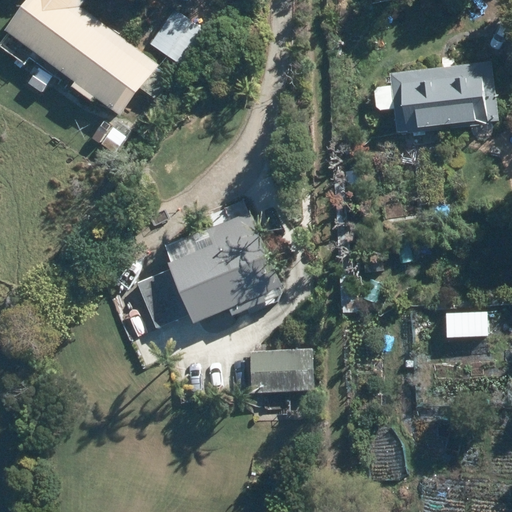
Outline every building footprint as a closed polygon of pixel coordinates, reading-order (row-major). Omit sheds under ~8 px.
[(29,0),(4,34),(74,85),(71,89),(89,102),(93,97),(119,116),(155,67),(75,8),(80,0),(29,0)] [(173,12),(151,46),(166,55),(188,22),(173,12)] [(377,87),(372,93),(375,107),(379,111),(392,109),(396,133),(497,120),(490,64),(391,76),(392,85),(377,87)] [(28,84),(41,93),(50,80),(37,71),(28,84)] [(277,289),(280,288),(249,214),(163,249),(170,266),(165,268),(167,271),(136,284),(155,329),(187,316),(191,326),(227,311),(230,318),(280,296),(277,289)] [(358,313),(358,301),(341,300),(341,312),(358,313)] [(310,351),(249,354),(250,395),(312,392),(310,351)]
